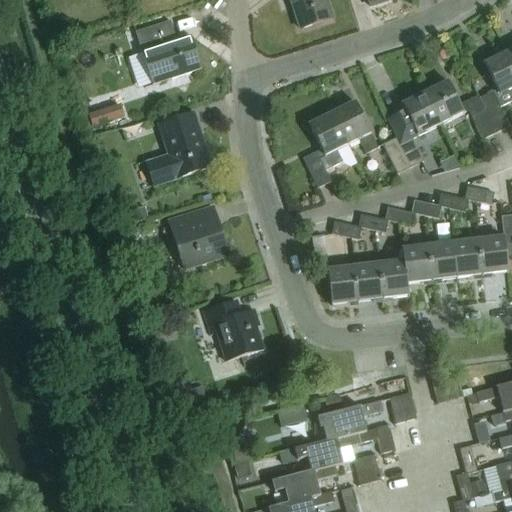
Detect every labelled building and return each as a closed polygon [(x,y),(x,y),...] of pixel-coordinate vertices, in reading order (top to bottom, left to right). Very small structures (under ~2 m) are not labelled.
[(291,0),(302,32),(333,21),(326,0),(291,0)] [(367,0),(370,9),(398,0),(367,0)] [(153,89),(202,74),(191,39),(176,44),(170,24),(136,35),(153,89)] [(497,135),(510,129),(501,109),(511,103),(511,63),(507,55),(485,66),(497,92),(480,100),(497,135)] [(460,108),(448,84),(425,95),(441,128),(469,114),(483,142),(497,135),(480,100),(479,99),(460,108)] [(411,172),(426,164),(419,151),(446,138),(441,128),(425,95),(402,106),(407,116),(388,125),(397,143),(411,172)] [(332,116),(348,149),(360,143),(367,156),(378,151),(355,105),(332,116)] [(123,119),(119,106),(80,119),(84,132),(123,119)] [(338,154),(348,149),(332,116),(309,127),(322,152),(304,161),(318,191),(331,184),(326,173),(343,164),(338,154)] [(158,128),(167,157),(146,164),(153,189),(212,170),(195,117),(158,128)] [(411,172),(397,143),(383,149),(398,178),(411,172)] [(491,209),(494,197),(467,191),(464,203),(468,203),(468,204),(491,209)] [(465,216),(468,204),(468,203),(464,203),(440,198),(437,210),(441,210),(441,211),(465,216)] [(438,223),(441,211),(441,210),(437,210),(414,205),(411,216),(414,217),(438,223)] [(145,209),(122,216),(126,228),(148,221),(145,209)] [(212,211),(207,212),(168,225),(183,272),(227,259),(212,211)] [(412,230),(414,217),(411,216),(387,211),(384,224),(388,224),(412,230)] [(385,236),(388,224),(384,224),(360,218),(358,230),(361,231),(361,232),(385,236)] [(507,276),(504,249),(511,247),(511,218),(501,220),(503,240),(477,243),(481,279),(507,276)] [(358,244),(361,232),(361,231),(358,230),(334,226),(331,238),(358,244)] [(134,228),(130,236),(137,241),(142,233),(134,228)] [(456,282),(481,279),(477,243),(452,246),(456,282)] [(432,285),(456,282),(452,246),(427,249),(432,285)] [(407,288),(432,285),(427,249),(402,252),(403,264),(406,288),(407,288),(408,300),(407,288)] [(383,303),(408,300),(407,288),(406,288),(403,264),(379,267),(383,303)] [(358,306),(383,303),(379,267),(353,270),(358,306)] [(331,309),(358,306),(353,270),(327,273),(331,309)] [(226,365),(263,353),(256,330),(259,329),(254,314),(241,319),(236,305),(203,315),(211,339),(217,337),(226,365)] [(502,415),(511,412),(511,385),(475,395),(478,406),(498,400),(502,415)] [(202,389),(178,396),(181,410),(205,404),(202,389)] [(339,396),(324,401),(328,413),(343,409),(339,396)] [(410,396),(399,399),(405,424),(415,422),(410,396)] [(388,401),(394,427),(405,424),(399,399),(388,401)] [(358,436),(366,434),(362,418),(383,413),(380,404),(318,420),(324,444),(334,441),(358,436)] [(304,408),(277,415),(281,430),(307,423),(304,408)] [(511,412),(502,415),(504,424),(511,421),(511,412)] [(366,434),(358,436),(360,447),(378,442),(381,456),(393,453),(387,429),(366,434)] [(360,447),(358,436),(334,441),(324,444),(293,452),(296,463),(307,461),(311,474),(335,469),(342,467),(339,452),(360,447)] [(511,436),(489,443),(492,454),(511,448),(511,436)] [(460,451),(466,475),(466,476),(468,476),(476,474),(470,448),(460,451)] [(248,450),(233,453),(235,464),(250,462),(248,450)] [(374,457),(363,460),(370,485),(380,482),(374,457)] [(353,463),(359,488),(370,485),(363,460),(353,463)] [(511,463),(484,470),(490,495),(511,489),(511,463)] [(287,506),(319,497),(316,483),(337,478),(335,469),(311,474),(271,484),(274,495),(284,492),(287,506)] [(474,499),(471,485),(468,476),(466,476),(466,475),(457,477),(463,502),(474,499)] [(483,482),(471,485),(474,499),(486,496),(483,482)] [(511,490),(493,495),(495,505),(495,506),(511,501),(511,490)] [(350,491),(341,493),(344,503),(353,500),(350,491)] [(312,511),(313,511),(333,506),(331,495),(319,497),(287,506),(268,511),(267,511),(312,511)] [(493,495),(484,498),(487,508),(495,505),(493,495)]
